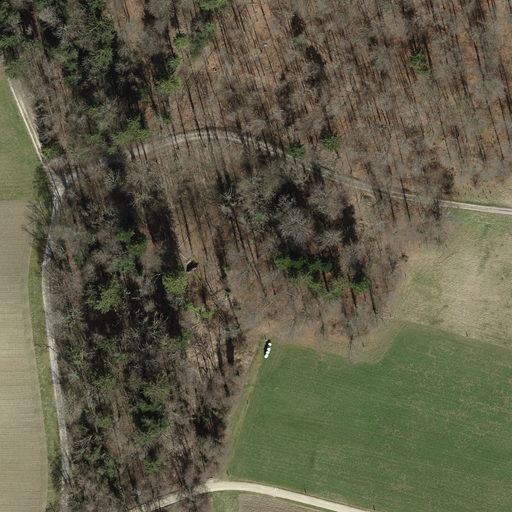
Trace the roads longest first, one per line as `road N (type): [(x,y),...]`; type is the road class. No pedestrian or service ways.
road 1 (track): [(59,186),(88,167),(208,133),(246,139),(369,187),(511,211)]
road 2 (track): [(10,73),(59,186),(45,276),(63,511)]
road 3 (track): [(137,511),(223,484),(355,511)]
